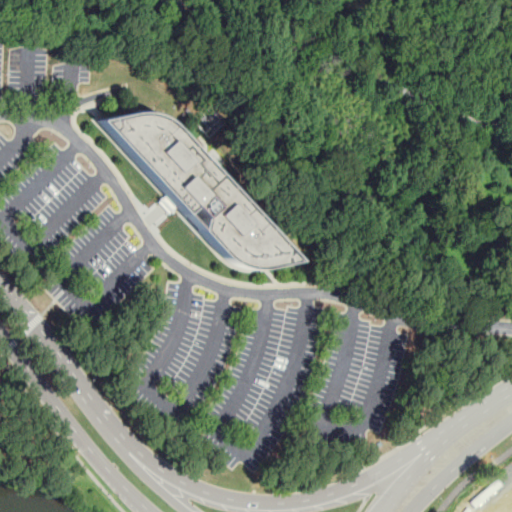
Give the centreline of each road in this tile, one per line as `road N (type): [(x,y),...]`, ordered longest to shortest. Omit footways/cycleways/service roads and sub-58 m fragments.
road 1 (tertiary): [(473,416),(342,489),(291,502),(241,500),(188,485),(115,439)]
road 2 (tertiary): [(185,511),(130,458),(0,287)]
road 3 (tertiary): [(0,332),(133,501)]
road 4 (tertiary): [(407,511),(449,467),(511,421)]
